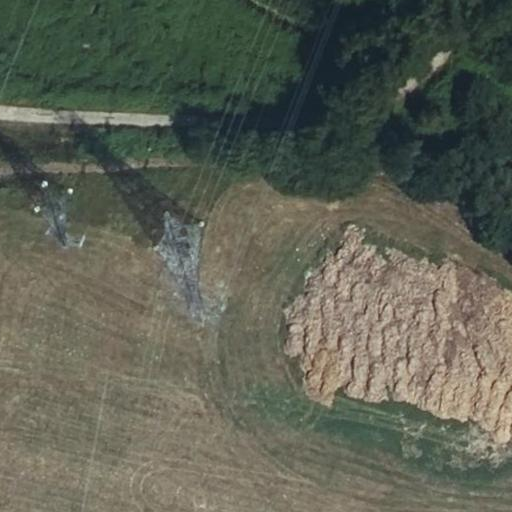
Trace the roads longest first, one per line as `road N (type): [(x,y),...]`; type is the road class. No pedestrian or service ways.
road 1 (track): [(0,112),(152,120),(371,106),(402,94),(499,0)]
road 2 (track): [(371,106),(314,25),(261,0)]
